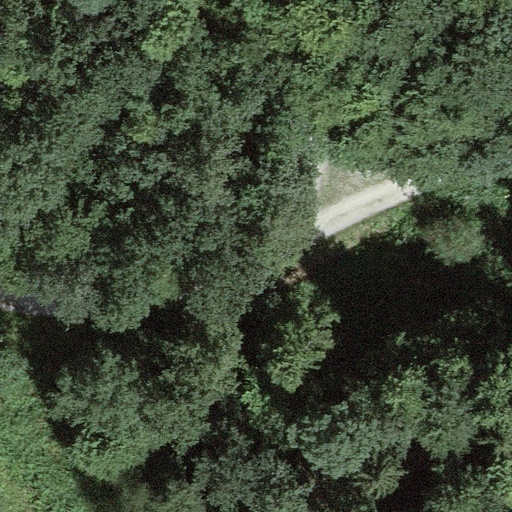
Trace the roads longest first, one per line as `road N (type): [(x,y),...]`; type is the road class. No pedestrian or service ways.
road 1 (track): [(0,292),(115,303),(204,274),(511,140)]
road 2 (track): [(354,205),(259,0)]
